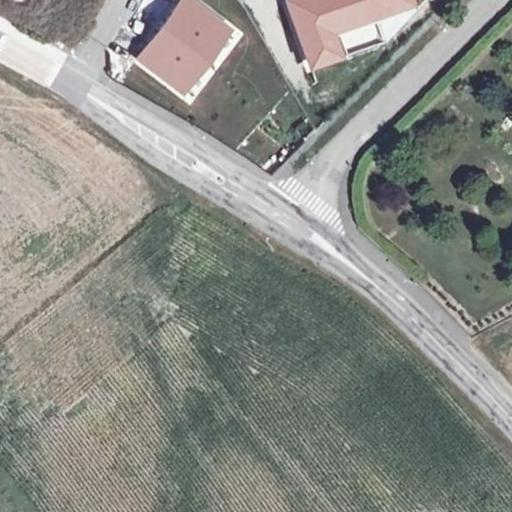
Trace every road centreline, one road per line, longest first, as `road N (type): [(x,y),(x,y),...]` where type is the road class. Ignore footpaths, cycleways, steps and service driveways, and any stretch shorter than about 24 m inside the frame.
road 1 (tertiary): [(0,43),(289,223)]
road 2 (residential): [(289,223),(493,0)]
road 3 (tertiary): [(289,223),(359,270),(511,425)]
